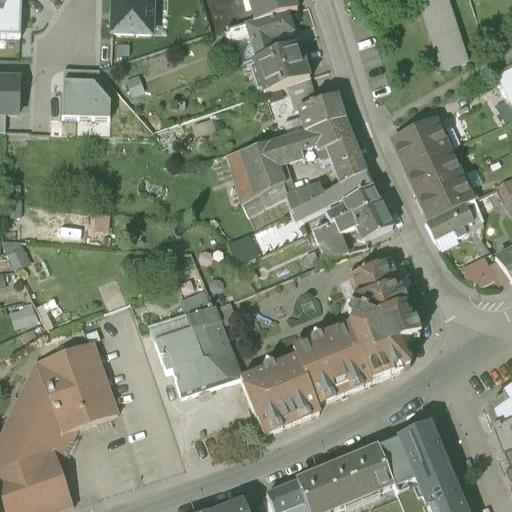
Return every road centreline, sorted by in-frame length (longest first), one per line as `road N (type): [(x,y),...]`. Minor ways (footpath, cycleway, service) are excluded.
road 1 (residential): [(470,365),(351,109),(318,0)]
road 2 (residential): [(138,511),(265,465),(470,365)]
road 3 (unknown): [(420,392),(486,511)]
